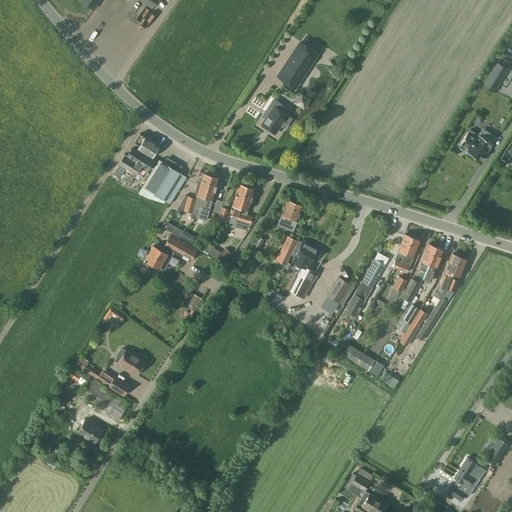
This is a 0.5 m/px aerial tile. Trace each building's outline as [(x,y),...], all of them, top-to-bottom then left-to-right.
[(80,0),(93,8),(98,0),(80,0)] [(295,88),(318,53),(300,41),(277,76),(295,88)] [(497,63),(485,83),(495,89),(507,69),(497,63)] [(291,102),(301,109),(309,98),(299,91),(291,102)] [(476,97),(480,103),(486,100),(482,93),(476,97)] [(275,133),(287,115),(274,106),(262,124),(275,133)] [(482,161),(493,143),(492,143),(496,136),(482,128),(478,134),(470,130),(461,145),(468,149),(466,152),(482,161)] [(151,132),(148,137),(159,142),(162,137),(151,132)] [(144,137),(139,134),(133,143),(139,146),(137,149),(138,150),(136,152),(131,149),(126,156),(124,154),(117,165),(118,166),(113,173),(130,183),(138,171),(143,174),(144,172),(146,173),(153,162),(144,157),(145,154),(151,157),(158,145),(145,137),(144,137)] [(178,164),(168,158),(164,163),(159,160),(142,187),(162,199),(179,172),(175,170),(178,164)] [(201,207),(211,175),(203,173),(196,198),(185,195),(177,208),(192,212),(193,209),(200,211),(201,207)] [(213,175),(211,175),(201,207),(200,211),(197,217),(206,219),(219,177),(217,177),(217,175),(214,174),(213,175)] [(236,226),(246,186),(238,183),(233,205),(234,205),(229,223),(236,226)] [(246,186),(236,226),(246,229),(251,223),(253,216),(246,214),(248,210),(254,189),(246,186)] [(218,213),(222,201),(217,200),(213,212),(218,213)] [(281,215),(277,224),(293,231),(297,221),(303,206),(287,200),(281,215)] [(228,209),(221,207),(218,218),(224,220),(228,209)] [(176,229),(167,225),(165,229),(179,236),(181,231),(176,229)] [(399,270),(412,237),(404,234),(392,266),(399,270)] [(196,249),(170,235),(163,246),(161,245),(159,249),(152,246),(150,250),(147,248),(140,259),(144,261),(139,268),(148,273),(152,265),(159,269),(167,254),(171,257),(174,252),(190,261),(196,249)] [(257,249),(263,239),(256,235),(250,245),(257,249)] [(284,264),(296,240),(288,236),(279,253),(277,252),(274,259),(284,264)] [(412,237),(399,270),(406,272),(408,265),(410,265),(420,240),(412,237)] [(309,265),(317,250),(299,240),(293,252),(297,254),(295,258),(309,265)] [(208,244),(204,250),(208,252),(212,246),(208,244)] [(423,278),(425,272),(436,247),(429,244),(421,261),(420,265),(421,265),(419,270),(422,271),(418,281),(421,282),(423,278)] [(425,273),(423,278),(423,279),(431,282),(433,276),(443,250),(436,247),(425,272),(425,273)] [(225,248),(219,258),(226,262),(232,252),(225,248)] [(198,256),(203,260),(207,255),(202,251),(198,256)] [(450,281),(453,273),(459,257),(452,254),(439,286),(446,289),(450,281)] [(387,260),(378,255),(376,259),(375,258),(362,280),(372,286),(387,260)] [(459,257),(453,273),(460,276),(467,260),(459,257)] [(297,267),(284,292),(298,299),(311,274),(297,267)] [(339,275),(327,294),(338,301),(350,283),(339,275)] [(401,291),(406,280),(399,276),(393,287),(401,291)] [(452,302),(458,292),(454,290),(458,279),(452,277),(448,288),(417,337),(422,340),(448,300),(452,302)] [(421,282),(418,281),(411,278),(401,296),(411,301),(421,282)] [(355,316),(364,300),(353,294),(344,310),(355,316)] [(404,332),(419,309),(412,304),(398,328),(404,332)] [(124,318),(109,307),(102,317),(107,320),(111,315),(121,322),(124,318)] [(256,307),(248,321),(253,324),(249,331),(253,333),(265,312),(256,307)] [(421,309),(400,342),(407,346),(427,313),(421,309)] [(330,337),(326,343),(342,352),(345,346),(330,337)] [(367,368),(372,360),(349,346),(344,354),(367,368)] [(136,375),(141,368),(145,362),(125,350),(117,363),(136,375)] [(374,360),(368,370),(377,376),(383,365),(374,360)] [(90,379),(91,376),(72,364),(66,374),(85,386),(79,394),(117,420),(127,404),(90,379)] [(387,373),(382,380),(394,388),(399,381),(387,373)] [(115,377),(109,387),(124,396),(130,386),(115,377)] [(94,443),(102,430),(86,420),(77,433),(94,443)] [(494,465),(508,443),(498,437),(485,459),(494,465)] [(468,485),(473,477),(469,474),(476,462),(467,457),(455,477),(464,482),(468,485)] [(364,489),(368,483),(356,475),(352,482),(364,489)] [(449,502),(454,489),(444,485),(438,497),(449,502)] [(372,511),(381,511),(387,504),(370,493),(370,494),(365,491),(354,509),(358,511),(367,511),(369,510),(372,511)] [(338,494),(330,508),(338,511),(344,511),(350,501),(338,494)] [(456,506),(463,511),(471,501),(464,495),(456,506)]
